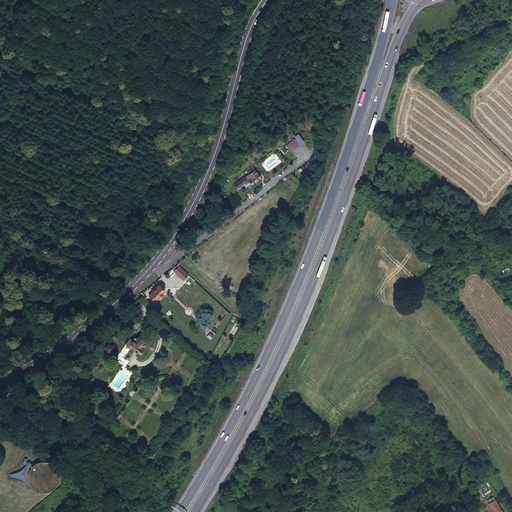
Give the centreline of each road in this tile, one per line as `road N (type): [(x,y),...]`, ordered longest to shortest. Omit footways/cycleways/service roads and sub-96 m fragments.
road 1 (track): [(234,511),(279,421),(407,84),(420,63),(511,16)]
road 2 (motorway): [(193,511),(291,334),(418,0)]
road 3 (motorway): [(390,0),(294,293),(179,511)]
road 4 (secondary): [(266,0),(207,168),(161,254),(73,337),(0,377)]
